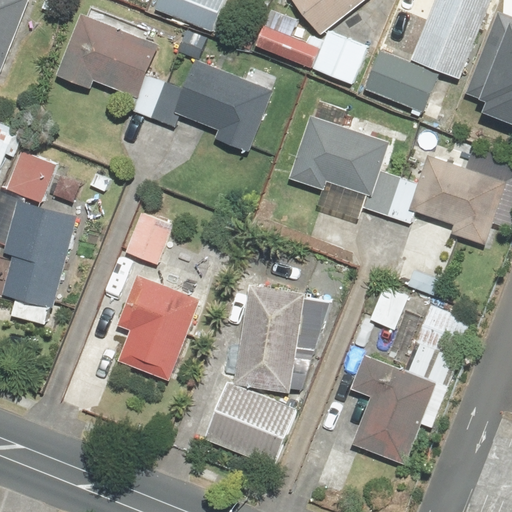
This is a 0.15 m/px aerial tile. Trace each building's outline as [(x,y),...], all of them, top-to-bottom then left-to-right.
[(0,0),(0,81),(30,0),(0,0)] [(211,33),(224,0),(160,0),(156,10),(211,33)] [(294,0),(322,36),(367,0),(294,0)] [(421,28),(432,0),(404,0),(397,18),(421,28)] [(439,0),(420,53),(468,70),(492,0),(439,0)] [(272,8),(256,49),(312,70),(320,48),(291,38),(299,18),(272,8)] [(511,16),(498,11),(465,93),(484,101),(480,110),(511,123),(511,16)] [(161,47),(79,13),(53,74),(94,92),(98,83),(138,100),(161,47)] [(190,27),(178,52),(200,62),(211,37),(190,27)] [(369,48),(330,32),(314,71),(353,86),(369,48)] [(441,73),(436,71),(440,62),(418,53),(415,62),(383,49),(365,91),(445,124),(454,103),(433,94),(441,73)] [(274,93),(193,60),(182,88),(154,76),(139,113),(179,129),(183,118),(219,133),(216,141),(249,154),(274,93)] [(392,143),(312,116),(291,179),(326,191),(329,183),(374,198),(392,143)] [(0,176),(15,136),(0,130),(0,176)] [(61,165),(22,150),(6,190),(44,204),(46,205),(61,165)] [(509,183),(429,156),(411,211),(454,226),(452,233),(487,246),(509,183)] [(83,183),(63,176),(56,196),(75,204),(83,183)] [(48,326),(52,311),(55,312),(78,218),(42,210),(44,204),(6,190),(2,188),(0,193),(0,242),(8,246),(5,258),(14,260),(4,299),(14,302),(11,317),(48,326)] [(159,269),(177,224),(143,210),(125,255),(159,269)] [(172,385),(204,302),(138,277),(119,326),(132,331),(119,365),(172,385)] [(306,294),(249,286),(236,387),(293,394),(306,294)] [(397,332),(412,298),(384,286),(370,321),(397,332)] [(440,384),(366,354),(352,390),(372,398),(354,445),(407,466),(440,384)] [(227,386),(205,440),(275,468),(297,414),(227,386)]
